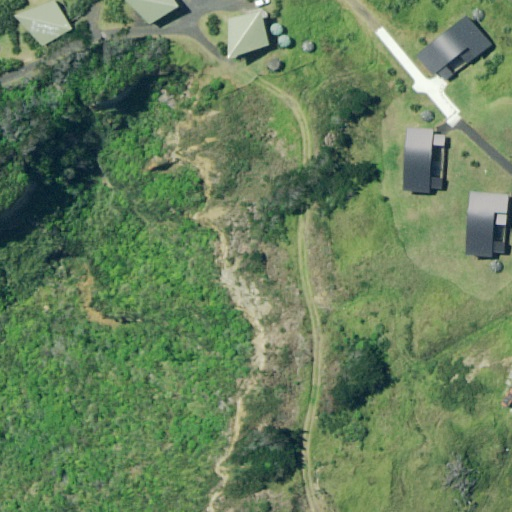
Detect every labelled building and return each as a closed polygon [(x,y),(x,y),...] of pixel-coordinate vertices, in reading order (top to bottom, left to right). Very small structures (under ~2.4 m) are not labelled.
[(76,18),(66,0),(35,0),(29,3),(44,34),(76,18)] [(185,0),(150,0),(158,15),(185,0)] [(277,35),(269,2),(234,11),(243,44),(277,35)] [(467,15),(420,52),(444,82),(491,45),(467,15)] [(406,131),(407,191),(445,191),(445,131),(406,131)] [(473,193),(467,253),(505,257),(511,197),(473,193)]
